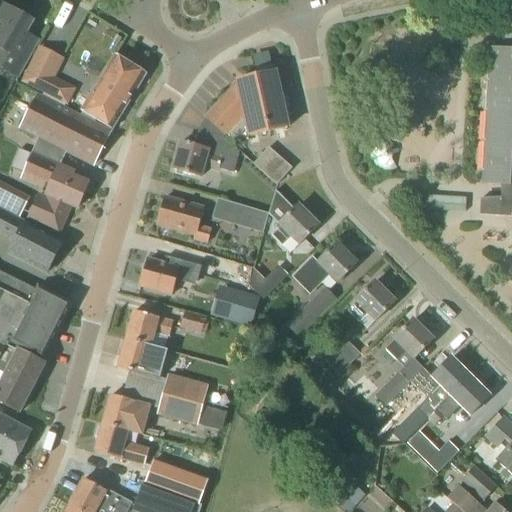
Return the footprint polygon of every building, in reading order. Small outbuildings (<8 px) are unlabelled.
[(0,68),(17,78),(37,42),(25,35),(32,22),(2,5),(0,8),(0,68)] [(479,199),(479,217),(503,218),(511,219),(511,215),(511,50),(488,49),(488,51),(487,81),(481,186),(500,186),(501,199),(479,199)] [(111,132),(145,76),(114,57),(80,113),(111,132)] [(32,68),(24,84),(45,95),(53,78),(32,68)] [(275,74),(273,68),(254,73),(255,78),(236,83),(203,119),(229,143),(248,138),(288,129),(275,74)] [(93,167),(110,134),(37,97),(20,130),(93,167)] [(233,175),(239,154),(228,144),(215,139),(211,155),(208,154),(208,153),(179,145),(172,171),(201,179),(203,169),(218,173),(218,170),(233,175)] [(276,187),(292,170),(268,148),(253,166),(276,187)] [(31,154),(20,181),(43,191),(42,193),(45,195),(44,197),(38,194),(33,206),(26,223),(35,227),(59,238),(72,208),(77,210),(88,185),(71,178),(73,174),(59,168),(60,167),(59,167),(31,155),(31,154)] [(386,173),(401,169),(397,154),(382,158),(386,173)] [(0,210),(18,220),(27,202),(15,195),(4,190),(0,197),(0,210)] [(206,246),(208,240),(211,230),(197,226),(202,209),(165,199),(157,227),(194,237),(193,242),(206,246)] [(262,235),(268,215),(217,200),(211,220),(262,235)] [(298,247),(318,227),(298,207),(278,227),(280,228),(271,237),(282,248),(291,239),(298,247)] [(25,225),(25,224),(0,211),(0,236),(14,244),(8,255),(46,275),(62,244),(25,225)] [(356,265),(336,245),(317,264),(312,259),(291,279),(309,296),(320,286),(329,278),(336,285),(356,265)] [(190,280),(194,265),(177,260),(174,268),(148,261),(140,288),(171,296),(176,277),(190,280)] [(286,277),(277,268),(263,282),(253,272),(248,287),(262,301),(286,277)] [(375,323),(394,303),(374,283),(354,303),(355,304),(347,313),(358,324),(367,315),(375,323)] [(0,404),(18,414),(39,375),(43,366),(44,365),(42,364),(72,305),(37,288),(35,292),(40,294),(30,313),(14,305),(14,300),(0,293),(0,404)] [(298,340),(336,301),(324,289),(285,328),(298,340)] [(219,291),(214,308),(211,318),(250,329),(252,319),(257,302),(219,291)] [(150,348),(154,335),(168,339),(173,323),(158,319),(158,320),(133,313),(125,341),(150,348)] [(201,335),(205,319),(184,313),(179,329),(201,335)] [(413,361),(433,341),(413,321),(393,341),(394,342),(385,351),(396,362),(405,353),(413,361)] [(282,354),(293,342),(283,333),(272,344),(282,354)] [(169,353),(150,348),(125,341),(118,370),(143,376),(142,377),(157,381),(161,365),(147,361),(149,354),(167,359),(169,353)] [(338,377),(360,356),(357,353),(348,344),(327,366),(338,377)] [(357,353),(360,356),(362,358),(369,350),(365,346),(357,353)] [(427,421),(470,379),(451,359),(431,379),(440,388),(417,411),(427,421)] [(385,408),(408,384),(397,373),(374,397),(385,408)] [(203,407),(208,387),(167,375),(161,396),(203,407)] [(470,379),(427,421),(433,428),(442,419),(445,422),(459,407),(469,418),(489,398),(470,379)] [(197,429),(203,407),(161,396),(155,417),(197,429)] [(110,397),(102,425),(127,432),(127,434),(142,438),(150,408),(110,397)] [(0,460),(12,467),(31,433),(0,416),(0,460)] [(511,425),(503,418),(484,439),(497,451),(504,442),(510,448),(497,463),(511,476),(511,425)] [(127,432),(102,425),(94,454),(119,461),(144,468),(149,451),(124,444),(127,434),(127,432)] [(450,458),(468,440),(457,430),(440,447),(441,448),(436,453),(416,434),(408,443),(435,471),(450,457),(450,458)] [(193,504),(197,506),(206,480),(151,461),(142,487),(193,504)] [(483,502),(496,488),(474,468),(461,482),(483,502)] [(107,492),(106,493),(83,480),(69,506),(79,511),(125,511),(130,504),(107,492)] [(345,511),(351,511),(360,502),(365,497),(350,482),(333,500),(341,508),(345,511)] [(141,486),(131,511),(189,511),(193,504),(142,487),(141,486)]
